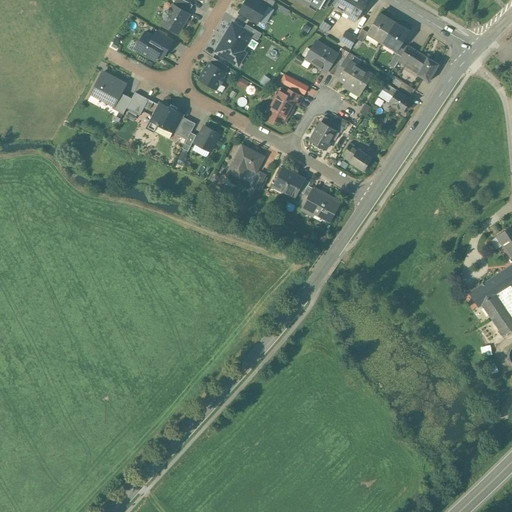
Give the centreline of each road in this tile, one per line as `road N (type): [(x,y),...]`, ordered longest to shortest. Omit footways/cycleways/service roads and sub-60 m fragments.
road 1 (tertiary): [(372,197),(288,316),(112,511)]
road 2 (tertiary): [(477,48),(372,197)]
road 3 (residential): [(288,149),(173,86)]
